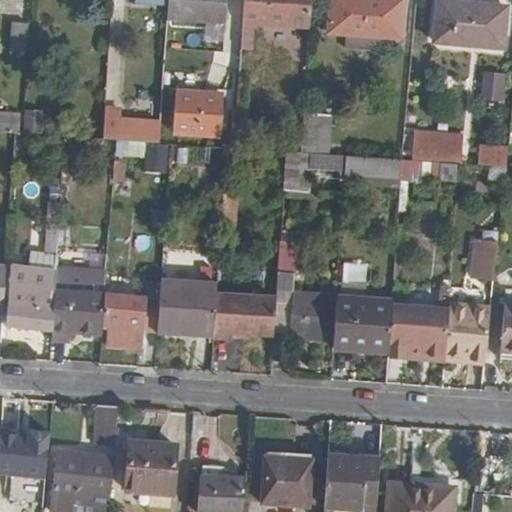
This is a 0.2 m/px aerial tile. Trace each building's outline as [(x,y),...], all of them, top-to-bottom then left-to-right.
[(232,24),(232,0),(175,0),(174,21),(232,24)] [(316,26),(317,0),(250,0),(248,47),(259,47),(259,22),(316,26)] [(410,36),(411,0),(338,0),(337,30),(353,31),(352,46),(393,49),(394,35),(410,36)] [(511,44),(511,29),(511,2),(481,0),(456,0),(456,22),(443,21),(442,38),(511,44)] [(32,54),(33,26),(18,26),(17,53),(32,54)] [(481,71),(480,99),(502,99),(502,71),(481,71)] [(228,133),(231,93),(182,88),(179,128),(228,133)] [(0,129),(24,131),(25,110),(0,108),(0,129)] [(166,141),(168,122),(126,118),(126,110),(111,109),(109,137),(166,141)] [(336,152),(338,112),(311,110),(308,150),(336,152)] [(144,155),(144,141),(122,140),(122,154),(144,155)] [(461,157),(461,142),(427,140),(425,155),(461,157)] [(477,144),(478,165),(505,165),(505,143),(477,144)] [(352,169),(354,153),(336,152),(308,150),(292,149),(290,189),(315,191),(316,166),(352,169)] [(407,178),(408,157),(354,153),(352,169),(352,174),(407,178)] [(462,178),(463,161),(443,159),(443,177),(462,178)] [(63,249),(67,174),(58,174),(53,249),(63,249)] [(278,245),(277,269),(297,269),(297,246),(278,245)] [(0,306),(8,307),(11,261),(0,260),(0,306)] [(58,327),(62,267),(15,263),(11,323),(58,327)] [(501,285),(503,265),(488,264),(487,284),(501,285)] [(110,292),(111,268),(62,265),(62,267),(58,327),(57,340),(77,341),(78,331),(107,333),(108,323),(110,292)] [(341,339),(344,296),(300,293),(301,272),(284,271),(283,287),(280,330),(298,331),(298,337),(341,339)] [(222,283),(222,280),(167,277),(163,330),(219,334),(222,283)] [(280,330),(283,287),(222,283),(219,334),(237,335),(237,328),(280,330)] [(148,344),(152,295),(110,292),(108,323),(114,323),(113,342),(148,344)] [(398,304),(398,302),(344,296),(341,339),(340,348),(394,352),(398,304)] [(451,356),(454,308),(398,304),(394,352),(412,353),(451,356)] [(494,358),(499,308),(454,304),(454,308),(451,356),(494,358)] [(412,361),(412,353),(394,352),(394,359),(412,361)] [(122,444),(125,405),(104,404),(101,442),(122,444)] [(53,475),(56,430),(33,429),(33,434),(5,432),(2,471),(53,475)] [(180,493),(184,444),(137,441),(132,489),(180,493)] [(118,503),(121,456),(67,452),(63,499),(118,503)] [(314,504),(317,457),(284,456),(284,459),(269,459),(266,502),(314,504)] [(383,501),(386,459),(333,456),(330,506),(368,509),(369,500),(383,501)] [(251,511),(253,480),(208,478),(205,511),(251,511)] [(456,511),(458,488),(397,484),(395,511),(456,511)]
